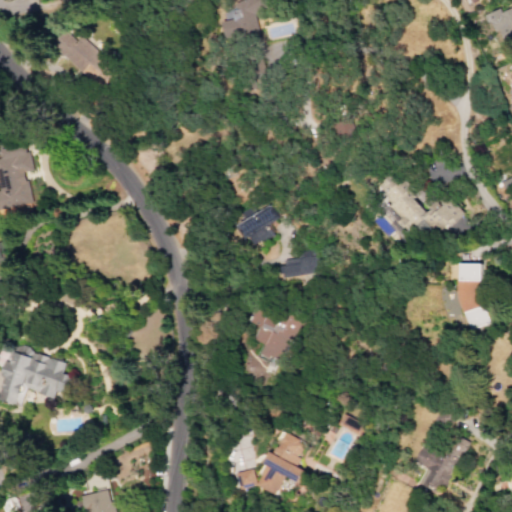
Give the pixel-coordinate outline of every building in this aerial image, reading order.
[(258,39),(252,11),(263,8),(261,0),(257,0),(255,1),(254,0),(236,0),(232,1),(235,15),(219,19),(225,46),(258,39)] [(511,39),(511,9),(500,14),(498,9),(484,15),(491,32),(497,30),(503,44),(511,39)] [(79,37),(74,42),(62,31),(49,44),(92,85),(110,66),(79,37)] [(0,211),(29,207),(24,172),(29,171),(25,145),(0,148),(0,211)] [(426,212),(394,178),(381,190),(387,196),(381,201),(399,219),(395,222),(408,235),(414,229),(426,242),(457,213),(442,197),(426,212)] [(237,225),(247,247),(270,236),(264,223),(272,220),(265,205),(253,211),(251,206),(239,212),(243,222),(237,225)] [(275,262),(277,278),(309,274),(307,257),(275,262)] [(478,264),(456,264),(455,293),(465,329),(487,324),(479,294),(479,288),(478,282),(478,264)] [(257,354),(279,364),(297,320),(278,312),(275,319),(252,310),(247,322),(257,326),(251,340),(261,344),(257,354)] [(0,379),(0,401),(17,407),(23,389),(50,397),(52,391),(63,394),(68,376),(60,373),(64,361),(13,346),(9,362),(5,361),(0,379)] [(272,495),(281,476),(298,485),(304,472),(292,466),(304,444),(279,432),(258,474),(260,475),(254,486),(272,495)] [(416,484),(432,491),(435,484),(442,488),(459,451),(455,449),(450,460),(419,445),(411,462),(423,468),(416,484)] [(254,486),(250,469),(234,472),(238,489),(254,486)] [(79,496),(81,511),(113,511),(109,489),(79,496)]
